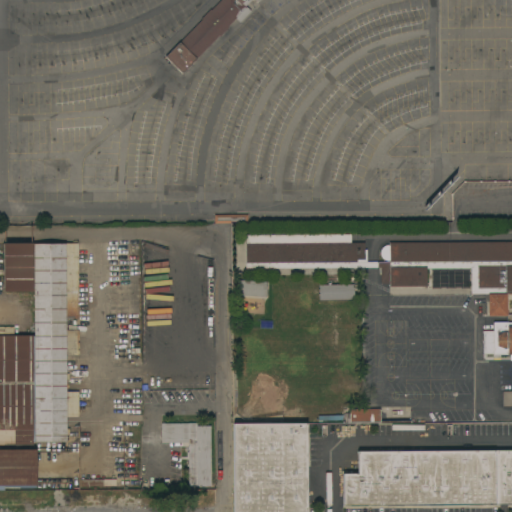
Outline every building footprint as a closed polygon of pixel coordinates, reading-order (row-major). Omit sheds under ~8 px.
[(228,26),(228,27),(219,36),(181,73),(165,57),(202,19),(201,18),(210,9),(211,10),(221,0),(259,0),(257,2),(255,0),(251,0),(244,7),(245,8),(246,7),(250,11),(239,23),(235,19),(228,26)] [(229,215),(229,211),(235,211),(235,215),(247,215),(247,222),(230,222),(230,223),(214,224),(214,215),(229,215)] [(350,234),(350,243),(364,243),(364,250),(366,250),(366,262),(373,262),(389,262),(389,261),(386,261),(383,260),(381,258),(380,256),(379,253),(380,250),(381,248),(383,246),(386,245),(389,245),(389,243),(511,242),(511,294),(487,294),(470,294),(470,269),(426,269),(426,287),(389,287),(389,284),(380,284),(380,268),(373,268),(245,269),(245,244),(245,235),(350,234)] [(4,485),(4,491),(0,491),(0,327),(13,327),(13,336),(34,336),(34,329),(31,329),(30,320),(33,320),(33,291),(3,291),(3,275),(0,275),(0,269),(3,269),(3,244),(78,243),(78,318),(66,318),(66,330),(78,330),(78,355),(66,355),(66,369),(71,369),(71,374),(68,374),(68,380),(67,380),(67,392),(78,392),(78,417),(67,417),(67,429),(68,429),(68,440),(66,440),(66,442),(31,442),(31,450),(35,450),(36,485),(4,485)] [(236,295),(237,280),(266,282),(265,297),(236,295)] [(319,296),(318,296),(318,294),(319,294),(319,291),(318,291),(318,289),(319,289),(319,285),(353,285),(353,299),(319,300),(319,296)] [(487,294),(506,294),(506,316),(487,316),(487,294)] [(493,323),(511,323),(511,360),(509,360),(509,355),(500,355),(500,357),(497,357),(497,355),(493,355),(493,323)] [(502,391),(511,391),(511,406),(502,406),(502,391)] [(379,422),(349,422),(349,409),(379,409),(379,422)] [(210,486),(188,486),(188,460),(187,460),(187,452),(188,452),(188,443),(161,443),(161,424),(197,424),(197,426),(210,426),(210,486)] [(306,511),(232,511),(232,424),(306,424),(306,511)] [(511,505),(342,506),(342,474),(357,474),(357,452),(511,451),(511,505)] [(115,486),(77,487),(77,463),(89,463),(89,479),(115,479),(115,486)]
